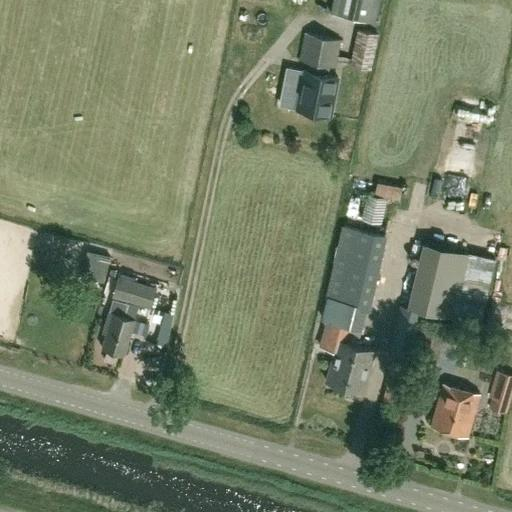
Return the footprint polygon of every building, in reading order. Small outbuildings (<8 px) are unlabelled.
[(350,64),(372,68),(378,33),(356,29),(350,64)] [(330,62),(335,63),(341,37),(307,30),(300,57),(313,60),(311,69),(306,68),(298,105),(331,112),(339,74),(328,72),(330,62)] [(469,117),(466,128),(483,132),(494,87),(471,81),(462,115),(469,117)] [(375,194),(400,199),(403,186),(377,181),(375,194)] [(329,282),(331,282),(322,317),(327,318),(321,345),(336,349),(328,379),(364,390),(376,349),(350,342),(353,326),(360,328),(370,293),(374,295),(387,234),(342,224),(329,282)] [(409,305),(399,303),(392,338),(390,347),(392,348),(390,355),(408,359),(412,341),(416,342),(421,321),(423,312),(454,320),(461,285),(468,251),(423,241),(409,305)] [(100,281),(106,255),(88,250),(84,262),(85,262),(82,276),(100,281)] [(151,307),(157,285),(119,274),(112,296),(151,307)] [(102,347),(124,354),(134,318),(124,315),(128,303),(113,298),(103,332),(106,333),(102,347)] [(364,332),(377,336),(385,310),(372,306),(364,332)] [(416,356),(438,361),(445,325),(424,321),(416,356)] [(406,380),(388,376),(382,400),(400,404),(406,380)] [(506,412),(511,398),(511,393),(511,391),(509,391),(511,382),(500,380),(498,389),(495,388),(493,397),(490,407),(506,412)] [(432,424),(468,435),(480,393),(444,382),(432,424)]
